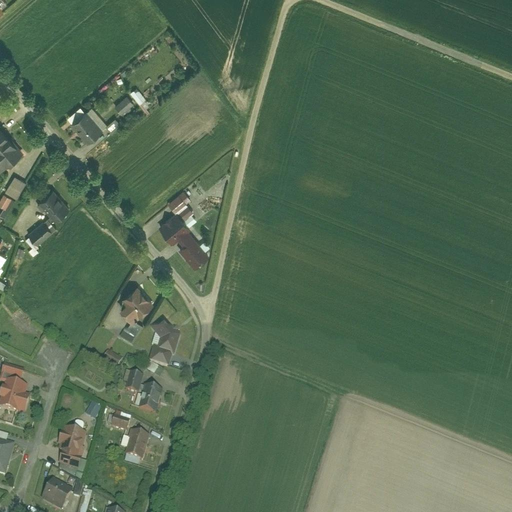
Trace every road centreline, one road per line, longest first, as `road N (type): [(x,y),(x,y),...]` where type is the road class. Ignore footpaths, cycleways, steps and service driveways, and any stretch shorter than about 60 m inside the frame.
road 1 (residential): [(292,0),(251,123),(207,310)]
road 2 (residential): [(0,71),(207,310)]
road 3 (residential): [(207,310),(206,339),(155,511)]
road 4 (residential): [(511,76),(323,0)]
road 5 (residential): [(13,511),(60,365)]
